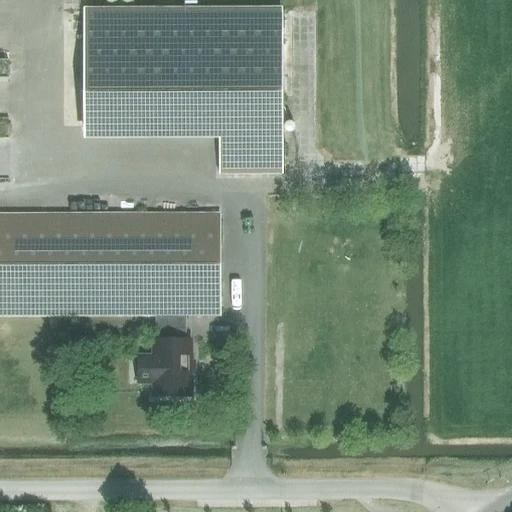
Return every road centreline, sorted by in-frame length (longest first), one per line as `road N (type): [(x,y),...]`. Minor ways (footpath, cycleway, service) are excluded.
road 1 (unknown): [(249,490),(242,226),(231,211),(199,202),(52,187),(42,151),(55,0)]
road 2 (unclassified): [(461,511),(421,490),(0,491)]
